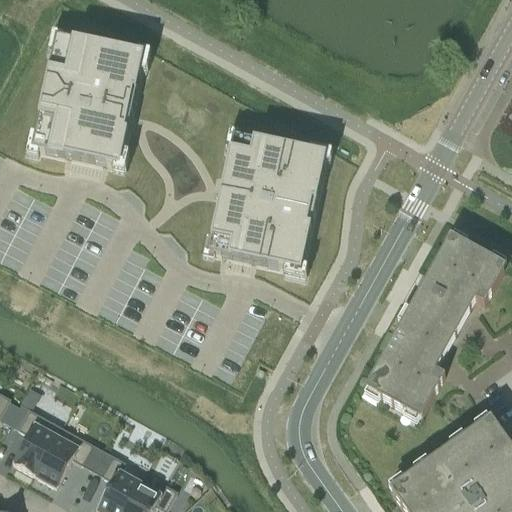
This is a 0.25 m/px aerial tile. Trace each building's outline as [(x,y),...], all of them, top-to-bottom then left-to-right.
[(53,59),(36,140),(42,141),(39,157),(121,175),(130,135),(131,127),(133,120),(135,109),(142,77),(135,76),(139,60),(63,44),(60,60),(53,59)] [(220,206),(209,259),(286,276),(287,270),(303,273),(326,168),(310,165),(311,159),(240,143),(237,160),(230,158),(223,192),(220,206)] [(464,297),(485,310),(504,275),(490,267),(492,264),(466,249),(464,253),(449,245),(432,275),(435,277),(424,298),(421,296),(412,311),(416,313),(409,326),(405,324),(368,391),(383,399),(381,403),(406,417),(408,413),(423,422),(440,391),(418,379),(464,297)] [(0,423),(11,404),(0,398),(0,423)] [(13,469),(35,482),(62,433),(30,415),(19,435),(29,441),(13,469)] [(511,511),(511,456),(493,429),(478,439),(476,436),(464,445),(466,448),(454,457),(452,454),(428,471),(430,474),(418,483),(416,480),(403,488),(405,492),(392,502),(398,511),(511,511)] [(62,433),(35,482),(57,494),(73,465),(83,471),(94,451),(62,433)] [(98,511),(127,511),(141,487),(120,476),(125,468),(113,461),(102,481),(113,487),(98,511)] [(157,511),(169,511),(178,497),(166,491),(162,499),(141,487),(127,511),(156,511),(157,511)]
